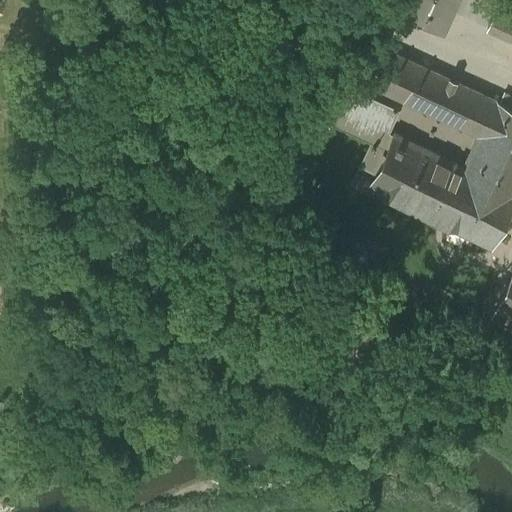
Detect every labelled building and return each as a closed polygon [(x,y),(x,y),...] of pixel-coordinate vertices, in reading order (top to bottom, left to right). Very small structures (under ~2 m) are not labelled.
[(408,0),(401,16),(440,34),(455,0),(408,0)] [(511,8),(498,2),(487,26),(511,38),(511,8)] [(496,99),(376,44),(360,79),(478,133),(496,99)] [(392,106),(339,82),(326,111),(338,116),(336,120),(380,140),(395,107),(394,107),(394,106),(392,105),(392,106)] [(511,94),(503,90),(499,100),(511,106),(511,94)] [(511,106),(499,100),(498,100),(498,99),(496,98),(496,99),(478,133),(463,164),(511,188),(511,106)] [(511,188),(463,164),(394,130),(368,182),(489,241),(511,194),(511,188)] [(511,270),(510,269),(487,315),(511,327),(511,270)]
